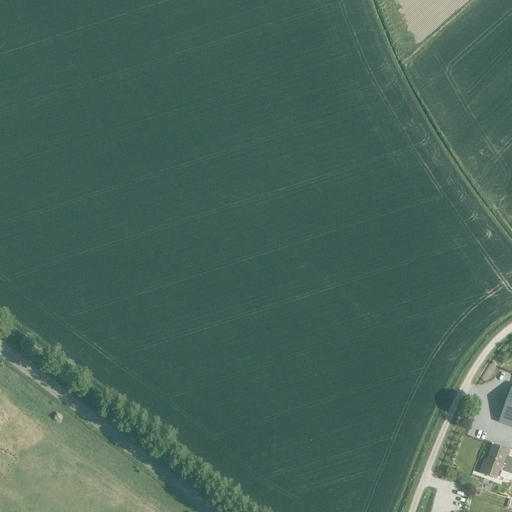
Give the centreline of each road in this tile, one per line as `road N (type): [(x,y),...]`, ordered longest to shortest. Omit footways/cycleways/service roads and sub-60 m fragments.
road 1 (unclassified): [(209,511),(0,348)]
road 2 (unclassified): [(411,511),(454,403),(511,327)]
road 3 (track): [(149,511),(79,456),(25,446)]
